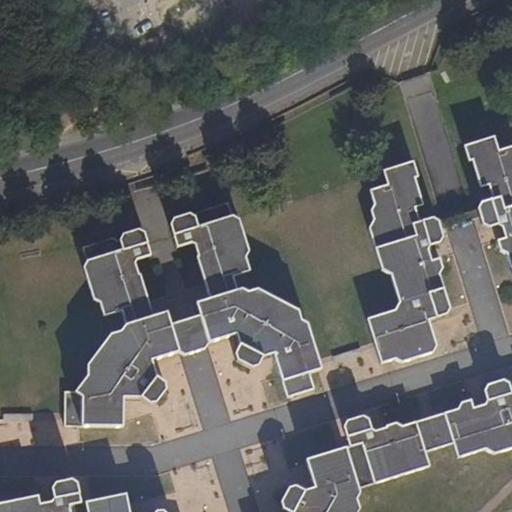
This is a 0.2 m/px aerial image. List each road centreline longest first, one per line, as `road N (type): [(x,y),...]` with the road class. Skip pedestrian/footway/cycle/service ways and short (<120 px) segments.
road 1 (residential): [(393,19),(497,354)]
road 2 (residential): [(128,149),(213,442)]
road 3 (residential): [(497,354),(213,442)]
road 4 (secondary): [(393,19),(128,149)]
road 5 (residential): [(213,442),(147,458),(0,460)]
road 6 (secondary): [(128,149),(0,180)]
